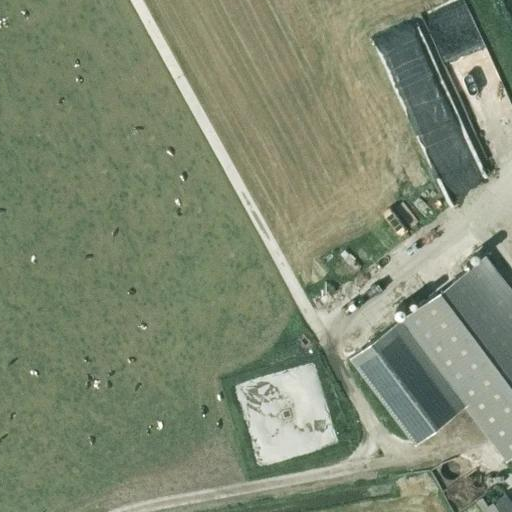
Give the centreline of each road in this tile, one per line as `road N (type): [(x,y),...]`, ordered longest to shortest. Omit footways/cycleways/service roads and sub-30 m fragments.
road 1 (track): [(392,462),(135,0)]
road 2 (track): [(500,471),(457,453),(135,511)]
